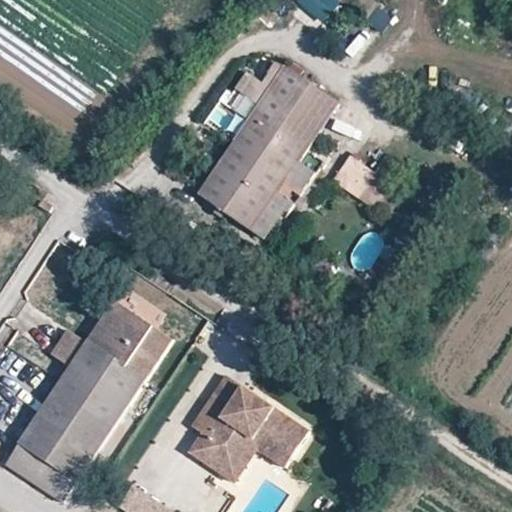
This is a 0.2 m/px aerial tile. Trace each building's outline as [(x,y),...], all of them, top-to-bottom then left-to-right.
[(375,0),(297,0),(296,3),(325,24),(342,0),(367,19),(379,2),(375,0)] [(377,7),(368,24),(383,32),(393,16),(377,7)] [(362,62),(380,33),(365,24),(348,54),(362,62)] [(340,104),(285,69),(201,197),(227,214),(266,239),(286,208),(292,211),(296,205),(280,195),(289,181),(305,191),(317,174),(301,163),(340,104)] [(396,185),(352,157),(337,180),(377,206),(383,205),(396,185)] [(270,261),(241,243),(233,256),(261,275),(270,261)] [(261,275),(233,256),(227,265),(256,283),(261,275)] [(175,343),(118,303),(89,344),(73,369),(21,445),(78,484),(175,343)] [(89,344),(71,332),(54,356),(73,369),(89,344)] [(240,388),(229,380),(195,430),(205,437),(212,442),(199,461),(222,477),(249,439),(263,449),(259,454),(287,473),(312,437),(240,388)] [(212,442),(205,437),(192,456),(199,461),(212,442)] [(263,449),(249,439),(222,477),(236,487),(259,454),(263,449)] [(78,484),(21,445),(6,466),(64,505),(78,484)] [(175,511),(136,485),(121,508),(127,511),(175,511)]
